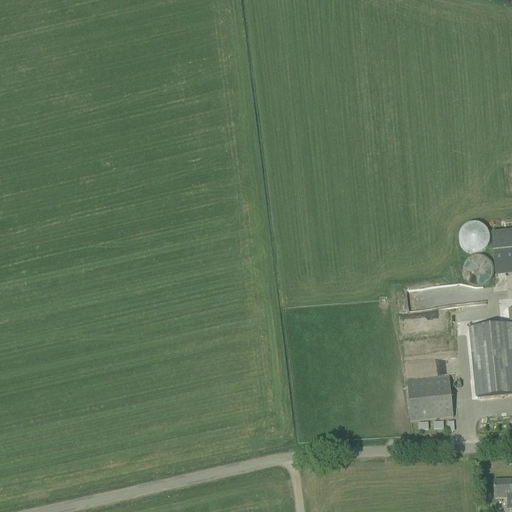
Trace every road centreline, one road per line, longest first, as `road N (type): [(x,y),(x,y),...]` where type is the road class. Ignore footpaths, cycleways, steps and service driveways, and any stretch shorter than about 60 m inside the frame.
road 1 (unclassified): [(35,511),(291,458)]
road 2 (unclassified): [(291,458),(511,446)]
